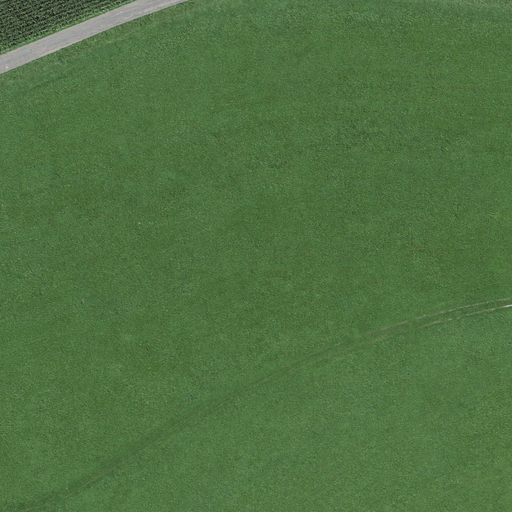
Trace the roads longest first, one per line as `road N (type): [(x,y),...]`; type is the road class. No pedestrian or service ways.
road 1 (track): [(23,511),(233,392),(511,309)]
road 2 (track): [(201,0),(0,67)]
